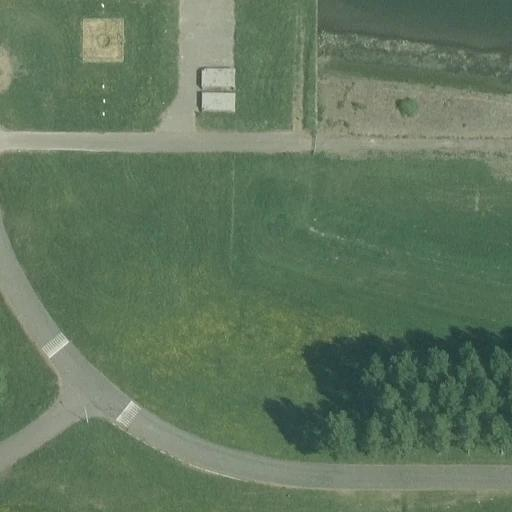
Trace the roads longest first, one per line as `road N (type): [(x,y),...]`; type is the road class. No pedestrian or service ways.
road 1 (unclassified): [(511,480),(299,479),(221,466),(137,425),(94,392)]
road 2 (unclassified): [(94,392),(32,323),(0,266)]
